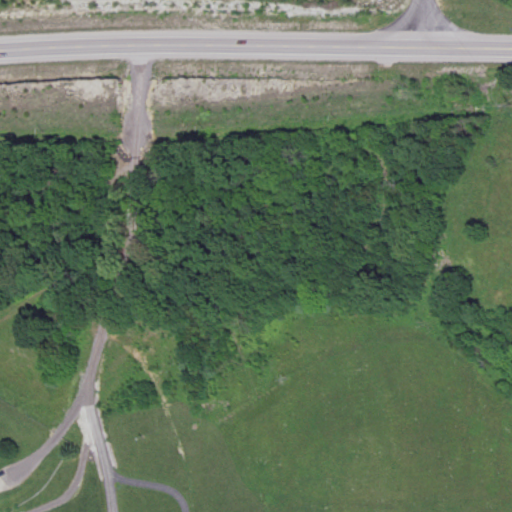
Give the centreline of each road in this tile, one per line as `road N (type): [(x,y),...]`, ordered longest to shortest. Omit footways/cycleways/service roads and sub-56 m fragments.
road 1 (primary): [(0,50),(427,49)]
road 2 (residential): [(82,407),(124,266),(132,44)]
